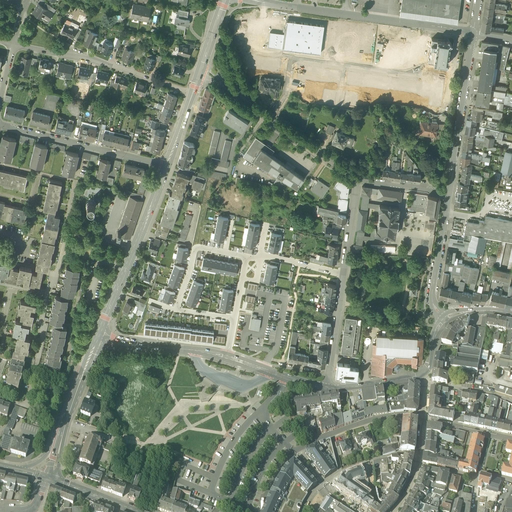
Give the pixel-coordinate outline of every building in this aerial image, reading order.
[(457,23),(459,0),(399,0),(399,3),(401,3),(399,15),(457,23)] [(32,13),(42,19),(43,17),(44,16),(43,16),(44,15),(49,19),(51,17),(51,16),(52,16),(52,15),(53,14),(48,10),(44,7),(39,4),(32,13)] [(130,18),(139,20),(142,6),(133,4),(130,18)] [(493,13),(494,10),(494,7),(485,5),(484,12),(493,13)] [(151,8),(142,6),(139,20),(143,20),(148,21),(151,8)] [(186,25),(187,19),(179,17),(178,23),(177,28),(185,29),(186,25)] [(481,29),(491,31),(492,25),(492,21),(483,19),(483,22),(482,26),(481,29),(482,29),(481,29)] [(66,20),(65,24),(77,29),(79,25),(66,20)] [(284,34),(281,49),(320,54),(324,26),(285,20),(284,34)] [(73,38),(77,29),(65,24),(61,33),(68,36),(68,35),(73,38)] [(492,25),(491,31),(504,33),(504,29),(491,27),(492,25)] [(83,43),(92,47),(95,41),(97,37),(94,36),(96,33),(87,29),(85,34),(88,36),(87,39),(85,39),(83,43)] [(268,47),(281,49),(284,34),(270,32),(268,47)] [(371,45),(330,39),(328,55),(369,61),(371,45)] [(446,66),(447,59),(449,45),(451,44),(448,39),(446,41),(431,39),(428,63),(446,66)] [(105,53),(110,54),(113,46),(114,45),(112,45),(104,42),(101,51),(104,52),(104,53),(105,53)] [(482,48),(485,49),(485,48),(497,50),(497,51),(508,53),(508,54),(510,47),(498,44),(483,42),(482,48)] [(179,44),(178,46),(177,51),(177,52),(183,54),(189,56),(191,48),(188,47),(188,46),(179,44)] [(481,72),(479,84),(492,85),(495,67),(495,61),(497,51),(497,50),(485,48),(485,49),(482,68),(481,72)] [(406,53),(376,49),(375,61),(405,65),(406,53)] [(122,59),(131,62),(134,52),(130,50),(129,52),(125,50),(122,59)] [(508,53),(497,51),(495,61),(505,64),(508,53)] [(27,75),(30,63),(31,58),(27,57),(25,56),(25,57),(21,56),(17,73),(18,73),(18,72),(22,73),(24,74),(24,73),(27,74),(27,75)] [(155,60),(153,59),(147,57),(144,66),(152,69),(155,60),(156,60),(155,60)] [(40,71),(45,72),(45,71),(48,72),(49,69),(50,63),(48,62),(49,60),(43,59),(42,60),(42,61),(40,60),(38,69),(41,70),(40,71)] [(505,64),(495,61),(495,67),(498,68),(504,69),(505,64)] [(61,74),(65,76),(68,76),(69,73),(69,72),(71,73),(72,66),(63,64),(63,63),(59,62),(56,74),(59,75),(61,74)] [(172,73),(181,76),(184,68),(175,65),(172,73)] [(87,79),(88,79),(89,73),(90,69),(80,67),(78,77),(80,77),(87,79)] [(96,80),(100,80),(107,82),(109,73),(108,73),(106,73),(106,72),(105,72),(105,73),(98,71),(97,74),(96,80)] [(113,85),(118,87),(119,85),(126,87),(128,80),(123,78),(123,77),(117,75),(115,81),(113,85)] [(274,97),(278,98),(279,90),(280,90),(281,81),(277,80),(277,79),(265,77),(265,78),(261,78),(260,88),(264,88),(264,91),(271,92),(271,91),(275,92),(274,97)] [(133,91),(145,95),(146,91),(147,89),(145,89),(146,85),(136,81),(133,91)] [(204,109),(208,110),(214,91),(205,88),(199,107),(204,109)] [(477,102),(489,104),(489,101),(490,94),(491,92),(491,90),(479,88),(477,98),(474,97),(473,102),(477,102)] [(490,94),(489,101),(497,102),(504,103),(505,96),(493,94),(492,93),(492,92),(491,92),(490,94)] [(46,99),(58,102),(59,96),(49,94),(48,93),(46,99)] [(176,96),(168,93),(166,99),(174,102),(176,96)] [(68,104),(81,108),(83,102),(82,102),(69,99),(68,104)] [(174,102),(166,99),(164,106),(172,109),(174,102)] [(162,112),(170,115),(172,109),(164,106),(163,110),(162,112)] [(4,116),(22,121),(24,111),(6,107),(4,116)] [(482,119),(483,112),(484,109),(472,107),(471,117),(477,118),(482,119)] [(239,128),(242,130),(248,122),(228,109),(225,114),(225,115),(223,118),(232,123),(231,124),(238,129),(239,128)] [(496,111),(484,109),(483,112),(485,113),(493,114),(493,117),(502,118),(503,112),(496,111)] [(30,123),(47,127),(50,117),(32,112),(30,123)] [(168,121),(170,115),(162,112),(160,119),(168,121)] [(199,136),(200,133),(201,130),(203,123),(205,124),(206,120),(204,120),(205,118),(202,117),(196,115),(194,123),(193,122),(193,125),(190,133),(199,136)] [(468,116),(467,124),(476,126),(477,118),(471,117),(468,116)] [(500,131),(500,132),(501,127),(502,128),(503,124),(501,124),(501,123),(492,121),(487,120),(484,120),(482,119),(477,118),(476,126),(500,131)] [(55,131),(70,135),(73,124),(57,120),(55,131)] [(421,142),(424,142),(425,142),(426,141),(427,139),(430,139),(432,139),(432,137),(435,138),(436,135),(438,135),(439,130),(436,130),(437,126),(436,125),(436,122),(428,120),(428,122),(425,121),(422,120),(421,120),(420,121),(419,122),(419,123),(420,124),(419,129),(417,128),(415,136),(418,137),(418,139),(420,140),(421,142)] [(467,124),(465,132),(474,133),(475,134),(476,126),(467,124)] [(78,137),(86,139),(88,128),(80,126),(78,137)] [(325,132),(331,135),(333,129),(327,126),(325,132)] [(495,138),(498,139),(500,131),(476,126),(475,134),(485,136),(495,138)] [(96,130),(88,128),(86,139),(94,141),(96,130)] [(211,146),(216,147),(220,132),(214,131),(211,146)] [(338,145),(343,147),(345,143),(350,145),(352,139),(342,134),(343,133),(340,132),(340,133),(336,132),(335,133),(334,133),(331,138),(333,139),(332,142),(334,144),(334,145),(334,146),(336,147),(337,146),(338,145)] [(473,140),(484,142),(485,139),(485,136),(475,134),(474,133),(474,137),(473,140)] [(18,141),(27,143),(29,137),(20,135),(18,141)] [(3,141),(1,147),(0,152),(0,157),(10,160),(13,150),(16,139),(4,136),(3,141),(1,140),(1,141),(3,141)] [(258,165),(259,164),(245,154),(256,138),(273,150),(270,154),(271,154),(274,150),(256,137),(243,155),(258,165)] [(303,178),(271,154),(270,154),(273,150),(256,138),(245,154),(259,164),(297,188),(300,183),(303,178)] [(131,149),(134,150),(135,149),(138,150),(140,143),(133,141),(131,149)] [(177,164),(187,167),(193,144),(184,141),(183,145),(178,160),(177,164)] [(30,164),(42,167),(47,146),(35,143),(30,164)] [(57,151),(61,152),(62,146),(51,143),(49,149),(57,151)] [(208,154),(214,156),(216,147),(211,146),(208,154)] [(223,149),(220,160),(226,162),(229,150),(223,149)] [(63,172),(74,174),(78,154),(68,151),(63,172)] [(500,173),(509,175),(508,174),(507,182),(510,182),(511,175),(511,152),(505,151),(500,173)] [(480,152),(479,156),(482,156),(482,160),(489,162),(490,158),(486,157),(486,154),(485,154),(486,153),(480,152)] [(229,163),(226,162),(220,160),(212,158),(210,164),(228,168),(229,163)] [(97,175),(106,177),(110,161),(101,159),(97,175)] [(392,171),(389,170),(387,178),(393,179),(396,162),(393,161),(391,169),(392,169),(392,171)] [(405,173),(401,172),(399,180),(405,181),(408,164),(405,163),(404,171),(405,171),(405,173)] [(137,177),(142,179),(142,178),(144,169),(125,164),(122,174),(137,177)] [(464,164),(462,171),(471,172),(472,166),(469,165),(464,164)] [(414,169),(413,174),(411,182),(419,183),(420,175),(416,174),(417,170),(414,169)] [(19,189),(24,190),(27,177),(0,170),(0,183),(4,184),(3,185),(13,187),(13,186),(20,188),(19,189)] [(208,177),(225,181),(226,175),(209,171),(208,174),(208,177)] [(173,189),(171,194),(180,197),(182,193),(183,190),(183,189),(185,185),(188,177),(177,173),(175,178),(177,178),(176,182),(175,182),(174,186),(172,185),(172,187),(171,188),(173,189)] [(462,175),(461,182),(469,184),(470,177),(462,175)] [(230,182),(238,184),(240,178),(231,176),(230,182)] [(200,191),(203,182),(191,178),(189,177),(187,182),(193,184),(191,188),(197,190),(200,191)] [(273,184),(280,186),(283,181),(278,177),(273,184)] [(491,185),(498,187),(500,179),(493,177),(491,185)] [(55,212),(56,207),(57,207),(59,199),(60,195),(60,193),(59,193),(62,182),(49,179),(49,180),(51,180),(50,183),(48,183),(48,187),(49,187),(48,191),(47,190),(46,192),(46,195),(47,195),(47,198),(45,198),(44,201),(46,202),(45,205),(44,205),(43,209),(48,210),(55,212)] [(316,191),(323,196),(329,187),(318,180),(317,181),(316,183),(313,188),(317,190),(316,191)] [(340,196),(347,197),(348,186),(339,180),(335,185),(341,189),(340,196)] [(141,183),(137,193),(143,195),(147,184),(141,182),(141,183)] [(458,182),(457,189),(468,191),(469,184),(461,182),(458,182)] [(370,193),(370,191),(371,188),(362,186),(361,195),(363,195),(369,196),(370,196),(370,193)] [(322,197),(323,196),(316,191),(317,190),(313,188),(312,190),(322,197)] [(401,192),(378,189),(377,194),(377,198),(400,201),(401,192)] [(457,189),(456,197),(467,199),(468,191),(457,189)] [(141,200),(143,195),(137,193),(128,191),(127,195),(130,196),(141,200)] [(177,207),(180,197),(171,194),(169,193),(168,196),(169,196),(166,204),(168,204),(177,207)] [(368,202),(369,196),(363,195),(361,209),(367,210),(367,206),(368,202)] [(130,196),(119,230),(121,231),(120,235),(130,238),(142,200),(141,200),(130,196)] [(429,216),(437,217),(440,198),(427,196),(425,212),(429,213),(429,216)] [(466,206),(467,199),(456,197),(455,205),(466,206)] [(338,210),(346,213),(348,201),(339,199),(338,205),(339,205),(338,210)] [(94,209),(95,208),(95,206),(95,204),(94,202),(93,201),(91,201),(89,201),(87,202),(86,203),(85,205),(86,207),(87,209),(88,210),(90,211),(92,210),(94,209)] [(4,219),(8,220),(11,206),(4,204),(1,216),(1,217),(4,217),(4,219)] [(178,208),(177,207),(168,204),(165,212),(163,211),(162,214),(164,215),(161,222),(169,225),(170,225),(172,226),(178,208)] [(374,233),(394,236),(396,226),(397,226),(398,217),(397,217),(398,207),(379,204),(378,210),(380,210),(377,228),(375,228),(374,233)] [(317,212),(335,216),(337,217),(337,214),(338,211),(325,207),(318,205),(317,212)] [(27,210),(11,206),(8,220),(13,221),(13,218),(15,218),(15,220),(25,222),(27,210)] [(364,231),(367,210),(361,209),(359,209),(356,229),(358,230),(364,231)] [(43,236),(42,239),(54,242),(56,235),(59,224),(58,224),(60,216),(54,215),(48,213),(47,217),(48,218),(47,221),(46,221),(46,223),(45,225),(47,225),(46,228),(44,228),(43,232),(45,233),(44,236),(43,236)] [(179,240),(184,242),(189,227),(188,227),(192,216),(186,214),(182,226),(183,226),(179,240)] [(337,221),(345,222),(346,216),(337,214),(337,217),(336,221),(337,221)] [(511,242),(511,221),(485,217),(484,222),(480,221),(479,224),(467,222),(465,233),(472,235),(487,238),(500,240),(511,242)] [(434,229),(435,221),(429,220),(428,224),(426,224),(425,227),(434,229)] [(166,231),(169,225),(161,222),(159,221),(156,227),(166,231)] [(164,237),(166,231),(156,227),(154,234),(164,237)] [(327,227),(326,228),(326,229),(325,230),(325,231),(325,232),(325,233),(325,234),(332,235),(333,235),(337,236),(338,231),(336,231),(336,229),(338,229),(332,228),(327,227)] [(363,235),(357,234),(356,244),(362,245),(363,238),(373,240),(374,233),(375,228),(372,227),(371,236),(363,235)] [(472,235),(465,233),(464,240),(465,240),(465,243),(469,244),(472,235)] [(458,239),(450,238),(448,247),(456,249),(464,250),(467,251),(468,251),(483,254),(487,238),(472,235),(469,244),(465,243),(457,242),(458,239)] [(55,242),(54,242),(42,239),(42,240),(43,240),(43,242),(41,242),(40,247),(42,247),(41,249),(40,249),(39,254),(40,254),(40,255),(38,255),(37,261),(39,261),(38,263),(37,262),(36,267),(38,268),(44,269),(47,270),(48,270),(49,263),(50,263),(52,256),(51,256),(53,249),(55,242)] [(495,268),(500,269),(506,242),(501,241),(495,268)] [(151,254),(156,255),(157,252),(156,252),(159,244),(153,243),(150,242),(148,249),(152,251),(151,254)] [(329,244),(328,253),(337,254),(338,245),(329,244)] [(352,253),(361,254),(362,245),(356,244),(354,244),(352,253)] [(448,247),(446,262),(456,263),(457,260),(455,259),(455,257),(456,249),(448,247)] [(336,262),(337,254),(328,253),(328,257),(327,261),(336,262)] [(491,255),(488,267),(494,268),(497,256),(491,255)] [(23,283),(35,286),(35,284),(35,283),(40,284),(42,275),(37,274),(31,272),(32,269),(20,266),(19,270),(13,268),(13,266),(7,265),(8,262),(3,261),(3,263),(1,262),(1,263),(0,262),(0,276),(1,276),(1,274),(2,273),(5,274),(5,275),(4,278),(8,278),(7,280),(14,281),(14,280),(17,280),(20,281),(20,279),(21,277),(24,278),(24,279),(23,283)] [(454,274),(462,276),(461,280),(465,281),(476,283),(479,269),(465,265),(465,264),(462,264),(457,263),(456,263),(446,262),(444,272),(450,273),(454,274)] [(176,265),(174,264),(173,269),(182,272),(184,268),(181,267),(176,265)] [(141,278),(150,281),(152,277),(153,272),(155,267),(149,265),(148,269),(147,273),(143,272),(141,278)] [(64,280),(66,280),(76,282),(77,279),(78,279),(79,274),(77,274),(78,270),(66,267),(65,271),(67,271),(67,274),(65,274),(67,275),(66,277),(65,276),(65,279),(64,279),(64,280)] [(492,277),(500,279),(502,270),(494,268),(492,277)] [(182,272),(173,269),(171,274),(181,277),(182,272)] [(181,277),(171,274),(169,278),(179,282),(181,277)] [(454,289),(458,290),(461,280),(462,276),(454,274),(453,277),(456,278),(454,289)] [(169,278),(167,283),(169,284),(174,286),(177,287),(179,282),(169,278)] [(60,293),(61,293),(69,295),(73,296),(75,289),(76,290),(77,283),(76,282),(66,280),(65,285),(62,284),(62,285),(64,285),(64,288),(62,288),(60,293)] [(196,281),(193,280),(191,286),(201,289),(203,284),(196,281)] [(502,294),(507,295),(510,286),(511,282),(505,280),(502,289),(503,289),(502,294)] [(447,284),(448,283),(442,282),(439,296),(448,298),(451,288),(448,288),(449,285),(447,284)] [(325,288),(324,293),(326,293),(334,295),(336,285),(327,283),(326,289),(325,288)] [(131,292),(141,297),(144,290),(133,286),(131,292)] [(191,286),(189,291),(199,295),(201,289),(191,286)] [(448,298),(456,300),(458,290),(454,289),(451,288),(448,298)] [(172,291),(165,289),(164,293),(173,297),(175,292),(172,291)] [(492,291),(490,302),(505,305),(507,295),(502,294),(503,289),(502,289),(500,289),(499,293),(492,291)] [(471,301),(473,294),(470,293),(463,291),(458,290),(456,300),(471,304),(471,301)] [(199,295),(189,291),(187,297),(197,300),(199,295)] [(169,301),(172,302),(173,297),(164,293),(162,298),(169,301)] [(334,295),(326,293),(325,296),(325,298),(325,300),(324,303),(333,305),(334,295)] [(488,294),(484,293),(482,293),(480,302),(486,303),(488,294)] [(49,320),(54,321),(61,323),(61,322),(62,319),(64,320),(65,315),(64,314),(65,310),(64,310),(65,307),(66,307),(67,302),(68,298),(60,296),(56,296),(55,299),(56,300),(56,302),(55,301),(53,301),(53,302),(56,302),(55,305),(53,305),(52,308),(53,308),(52,311),(53,312),(53,314),(51,313),(51,314),(53,314),(52,317),(50,317),(49,320)] [(187,297),(185,302),(188,303),(194,305),(195,306),(197,300),(187,297)] [(18,334),(25,336),(26,329),(28,330),(29,326),(31,326),(33,315),(30,314),(31,308),(35,309),(36,304),(21,301),(22,301),(21,306),(20,305),(19,305),(18,310),(19,310),(19,312),(17,311),(17,312),(21,313),(23,313),(22,315),(21,315),(20,319),(21,319),(21,321),(19,321),(15,320),(15,321),(16,321),(16,323),(15,323),(13,331),(14,331),(14,333),(13,333),(18,334)] [(128,315),(132,316),(133,312),(132,311),(134,305),(134,304),(133,303),(127,301),(122,312),(128,315)] [(138,308),(143,310),(146,304),(140,301),(139,305),(138,306),(138,308)] [(322,302),(321,308),(324,309),(324,312),(332,313),(333,305),(324,303),(322,302)] [(160,308),(150,304),(148,310),(158,314),(158,313),(160,308)] [(250,327),(258,329),(260,319),(256,318),(256,315),(252,314),(250,327)] [(356,354),(357,351),(361,319),(346,317),(341,352),(356,354)] [(463,347),(473,349),(476,332),(469,331),(468,330),(468,326),(470,318),(465,319),(459,322),(452,327),(447,332),(456,337),(459,335),(464,330),(467,333),(466,341),(464,340),(463,344),(463,347)] [(482,351),(485,334),(486,327),(488,318),(483,318),(481,329),(470,327),(469,331),(476,332),(473,349),(482,351)] [(486,327),(490,328),(493,329),(496,329),(498,320),(488,318),(486,327)] [(497,330),(499,330),(503,330),(506,331),(508,322),(502,320),(498,320),(496,329),(497,330)] [(318,321),(317,326),(320,327),(322,328),(321,331),(329,332),(331,324),(322,322),(318,321)] [(67,327),(62,326),(53,324),(52,330),(54,331),(53,333),(51,333),(54,334),(53,339),(63,341),(64,342),(65,334),(67,327)] [(454,341),(455,340),(456,337),(447,332),(442,343),(446,345),(452,345),(453,343),(454,341)] [(411,364),(415,364),(415,362),(416,362),(419,362),(421,362),(423,337),(417,337),(415,337),(414,337),(411,337),(411,336),(410,337),(407,337),(407,336),(406,337),(403,337),(403,336),(402,337),(399,336),(398,336),(395,336),(395,335),(394,336),(392,336),(376,335),(376,336),(376,340),(376,344),(373,344),(371,374),(384,374),(384,373),(392,373),(391,373),(391,367),(393,365),(395,363),(397,362),(411,362),(411,364)] [(11,365),(10,369),(23,372),(25,366),(24,365),(26,359),(27,359),(27,358),(29,348),(28,348),(30,340),(24,339),(17,337),(17,341),(18,342),(17,345),(16,345),(15,348),(17,349),(16,352),(14,352),(13,356),(15,356),(14,359),(13,359),(12,362),(12,363),(13,364),(13,365),(11,365)] [(63,345),(63,341),(53,339),(51,338),(51,339),(51,342),(52,342),(51,344),(50,344),(49,344),(51,345),(50,348),(48,347),(47,351),(48,351),(48,354),(49,355),(48,357),(46,356),(45,361),(49,362),(48,364),(47,364),(46,369),(50,370),(50,372),(53,372),(54,369),(57,370),(56,372),(57,372),(60,373),(61,366),(62,362),(59,361),(61,353),(60,353),(60,350),(62,350),(63,345)] [(511,369),(511,344),(511,346),(508,345),(506,358),(501,357),(499,369),(509,371),(509,369),(511,369)] [(459,346),(458,346),(458,349),(456,358),(448,357),(451,361),(455,362),(454,368),(459,368),(475,371),(478,371),(482,351),(473,349),(463,347),(459,346)] [(318,348),(318,349),(318,354),(326,356),(327,349),(318,348)] [(308,358),(304,357),(304,354),(297,353),(296,359),(297,359),(297,361),(307,363),(308,358)] [(434,365),(444,367),(444,364),(446,356),(436,354),(434,365)] [(312,359),(308,358),(307,363),(324,366),(325,361),(321,360),(321,361),(317,360),(312,359)] [(345,378),(357,379),(358,368),(349,367),(350,364),(337,363),(335,377),(340,377),(340,379),(345,380),(345,378)] [(434,365),(433,373),(443,375),(448,375),(449,367),(444,367),(434,365)] [(463,377),(474,379),(475,373),(470,372),(458,371),(459,368),(454,368),(453,368),(452,370),(451,369),(450,375),(452,376),(463,377)] [(23,373),(23,372),(10,369),(10,370),(12,370),(11,372),(10,372),(9,376),(11,377),(10,378),(8,378),(7,382),(9,383),(9,384),(7,384),(6,389),(18,391),(20,384),(21,384),(22,379),(21,379),(23,372),(23,373)] [(433,382),(442,383),(443,375),(433,373),(433,376),(433,382)] [(408,390),(408,393),(419,394),(419,386),(418,384),(408,383),(408,390)] [(495,392),(511,397),(511,390),(496,386),(495,392)] [(382,398),(382,399),(383,399),(384,399),(384,396),(382,387),(375,388),(376,399),(382,398)] [(430,399),(434,399),(449,401),(450,390),(431,387),(430,399)] [(361,391),(363,402),(366,402),(376,400),(376,399),(375,388),(361,391)] [(462,400),(469,401),(471,393),(463,392),(463,395),(462,400)] [(407,397),(407,402),(418,403),(419,394),(408,393),(407,397)] [(478,394),(471,393),(469,401),(476,402),(478,394)] [(331,404),(337,403),(339,403),(339,402),(338,395),(338,394),(329,395),(331,404)] [(479,403),(483,404),(485,395),(478,394),(476,402),(479,403)] [(318,397),(320,406),(331,404),(329,395),(318,397)] [(318,397),(300,400),(293,401),(294,406),(295,406),(296,408),(297,415),(306,413),(305,409),(309,409),(314,408),(320,407),(320,406),(318,397)] [(489,414),(492,415),(493,410),(496,411),(498,399),(493,397),(492,402),(490,410),(489,414)] [(292,408),(296,408),(295,406),(294,406),(293,401),(300,400),(299,398),(291,399),(292,408)] [(432,401),(431,409),(448,411),(449,401),(434,399),(434,401),(432,401)] [(80,413),(90,417),(95,406),(85,402),(80,413)] [(390,408),(391,413),(404,412),(406,412),(407,402),(396,404),(392,404),(389,404),(390,408)] [(418,411),(418,403),(407,402),(406,412),(415,413),(418,411)] [(326,408),(327,414),(332,412),(331,404),(320,406),(320,407),(321,409),(326,408)] [(468,414),(468,416),(473,417),(473,416),(475,407),(475,405),(472,404),(471,407),(468,407),(467,414),(468,414)] [(10,406),(4,405),(1,414),(1,415),(7,417),(10,406)] [(12,431),(17,417),(20,408),(15,406),(13,412),(9,420),(10,420),(6,428),(6,429),(9,430),(12,431)] [(364,410),(365,418),(368,417),(371,416),(373,415),(387,414),(386,408),(386,407),(367,410),(364,410)] [(26,411),(20,408),(17,417),(23,419),(26,411)] [(455,412),(448,411),(431,409),(430,409),(429,416),(430,417),(453,422),(455,412)] [(350,415),(352,424),(365,419),(365,418),(364,410),(361,411),(355,413),(350,415)] [(325,414),(327,421),(333,419),(333,416),(332,412),(327,414),(325,414)] [(471,426),(478,427),(480,418),(481,413),(477,412),(476,417),(473,416),(473,417),(471,426)] [(341,416),(343,427),(352,424),(350,415),(350,413),(341,416)] [(485,429),(491,430),(493,421),(491,421),(492,415),(489,414),(487,420),(485,429)] [(335,429),(335,430),(343,427),(341,416),(341,415),(333,416),(333,419),(335,429)] [(471,426),(473,417),(468,416),(466,415),(464,424),(471,426)] [(485,429),(487,420),(484,419),(480,418),(478,427),(485,429)] [(335,429),(333,419),(327,421),(323,422),(323,421),(321,420),(319,421),(319,422),(321,428),(320,429),(322,434),(327,432),(335,429)] [(402,420),(401,437),(415,438),(417,421),(402,420)] [(491,430),(497,431),(499,423),(496,422),(493,421),(491,430)] [(497,431),(503,433),(505,424),(503,423),(499,423),(497,431)] [(509,434),(511,425),(507,424),(505,424),(503,433),(509,434)] [(428,428),(427,434),(438,435),(446,438),(452,439),(453,435),(444,433),(442,432),(443,428),(438,427),(430,426),(428,428)] [(457,431),(456,436),(455,440),(463,442),(466,433),(457,431)] [(358,446),(361,445),(366,443),(370,441),(369,440),(367,434),(364,435),(358,437),(355,439),(357,444),(358,446)] [(427,434),(427,444),(437,446),(443,447),(445,447),(445,445),(445,444),(437,443),(437,438),(439,439),(443,440),(442,442),(445,443),(446,438),(438,435),(427,434)] [(458,471),(473,475),(474,473),(476,474),(480,461),(478,460),(479,456),(481,456),(482,451),(479,450),(481,445),(483,445),(485,438),(473,435),(466,464),(461,462),(461,463),(458,471)] [(10,439),(7,438),(2,436),(0,444),(0,450),(11,454),(11,453),(14,441),(15,440),(10,439)] [(77,462),(83,464),(83,465),(79,466),(76,466),(73,475),(77,477),(76,478),(83,481),(83,479),(84,479),(87,481),(87,480),(99,484),(102,476),(102,475),(97,474),(89,471),(90,469),(88,468),(86,468),(86,467),(87,465),(93,468),(102,443),(86,437),(77,462)] [(414,452),(415,438),(401,437),(400,451),(414,452)] [(330,439),(316,445),(335,472),(338,470),(330,439)] [(26,458),(29,445),(24,443),(24,442),(21,441),(20,442),(14,441),(11,453),(26,458)] [(340,447),(343,454),(351,451),(350,448),(351,448),(349,444),(348,445),(347,442),(339,445),(340,447)] [(432,456),(435,457),(437,446),(427,444),(425,454),(432,456)] [(316,445),(305,451),(324,479),(335,472),(316,445)] [(381,450),(383,456),(395,453),(393,446),(381,450)] [(423,463),(430,464),(431,459),(432,456),(425,454),(424,454),(423,463)] [(441,458),(435,457),(435,460),(431,459),(430,464),(437,466),(440,466),(441,461),(441,460),(442,458),(441,458)] [(401,491),(405,483),(393,478),(388,475),(387,465),(386,461),(386,459),(381,460),(380,460),(380,465),(380,469),(382,482),(386,484),(389,486),(401,491)] [(440,466),(447,468),(449,460),(448,460),(446,459),(446,462),(441,461),(440,466)] [(277,511),(294,478),(307,494),(310,491),(317,485),(301,468),(294,460),(289,464),(284,469),(277,479),(271,492),(266,503),(261,511),(277,511)] [(453,461),(449,460),(447,468),(455,470),(457,462),(453,461)] [(511,477),(511,461),(510,468),(504,467),(502,475),(511,477)] [(411,471),(412,464),(404,462),(403,464),(402,468),(411,471)] [(409,477),(411,471),(402,468),(398,467),(395,466),(394,471),(394,473),(396,473),(395,473),(408,477),(409,477)] [(364,505),(368,509),(373,504),(366,499),(369,495),(354,484),(364,480),(360,468),(345,474),(337,486),(364,505)] [(433,479),(434,475),(435,470),(424,468),(422,469),(421,476),(433,479)] [(450,474),(440,472),(439,476),(438,480),(437,484),(437,485),(437,486),(443,487),(446,488),(445,488),(446,488),(450,474)] [(405,483),(408,477),(395,473),(393,478),(405,483)] [(15,487),(15,485),(17,478),(6,476),(4,483),(4,484),(15,487)] [(479,485),(483,486),(488,487),(489,487),(490,483),(491,483),(492,479),(481,476),(479,485)] [(128,499),(138,503),(142,493),(136,491),(141,478),(136,477),(128,499)] [(449,491),(457,493),(461,479),(453,477),(451,485),(449,491)] [(28,481),(17,478),(15,485),(19,486),(21,487),(27,488),(26,488),(28,481)] [(306,494),(307,494),(294,478),(277,511),(299,511),(300,511),(302,506),(301,506),(302,504),(303,503),(306,497),(307,495),(306,494)] [(418,482),(418,484),(430,490),(431,489),(441,493),(443,487),(437,486),(437,485),(434,484),(434,482),(429,481),(421,479),(421,480),(420,481),(418,482)] [(487,491),(496,493),(498,492),(501,481),(492,479),(491,483),(490,483),(489,487),(488,487),(487,491)] [(101,489),(107,492),(110,483),(107,482),(104,481),(101,489)] [(107,492),(115,494),(118,486),(110,483),(107,492)] [(4,484),(2,490),(6,491),(13,493),(14,490),(15,487),(4,484)] [(126,487),(122,485),(118,484),(118,486),(115,494),(122,497),(126,487)] [(440,497),(441,493),(431,489),(430,490),(418,484),(417,487),(422,490),(422,489),(427,492),(429,493),(436,495),(440,497)] [(161,499),(163,500),(165,497),(166,498),(169,486),(164,485),(160,499),(161,500),(161,499)] [(399,494),(401,491),(389,486),(387,490),(385,490),(385,491),(386,493),(387,493),(389,495),(390,496),(396,499),(399,494)] [(51,496),(54,497),(57,489),(51,487),(48,495),(51,496)] [(424,496),(427,492),(422,489),(422,490),(417,487),(414,492),(419,495),(419,494),(424,496)] [(54,497),(57,498),(60,499),(62,491),(57,489),(54,497)] [(62,491),(60,499),(62,500),(65,501),(68,493),(62,491)] [(177,492),(174,504),(177,506),(186,509),(187,505),(182,503),(181,505),(178,504),(178,502),(181,493),(177,492)] [(425,496),(424,496),(419,494),(419,495),(414,492),(409,501),(418,505),(419,503),(420,500),(421,499),(423,500),(425,496)] [(426,497),(428,498),(434,500),(439,499),(441,497),(440,497),(436,495),(429,493),(427,492),(424,496),(425,496),(426,497)] [(504,509),(503,511),(511,511),(511,492),(508,501),(507,500),(504,509)] [(76,496),(68,493),(65,501),(70,503),(73,504),(76,496)] [(467,505),(471,505),(472,500),(472,496),(462,494),(460,503),(463,504),(467,505)] [(383,498),(383,499),(388,502),(389,502),(393,506),(398,500),(396,499),(390,496),(389,495),(387,497),(386,496),(383,498)] [(350,511),(341,506),(330,499),(327,497),(327,498),(317,511),(350,511)] [(433,503),(434,500),(428,498),(425,503),(423,505),(426,506),(432,509),(435,503),(433,503)] [(157,510),(161,511),(170,511),(174,504),(170,503),(163,500),(161,499),(161,500),(157,510)] [(389,511),(393,506),(389,502),(388,502),(383,499),(382,500),(380,502),(381,503),(385,506),(384,507),(389,511)] [(190,506),(198,509),(200,504),(189,500),(187,504),(191,506),(190,506)] [(422,504),(419,503),(418,505),(409,501),(405,508),(412,511),(417,511),(419,509),(422,504)] [(456,502),(453,511),(461,511),(463,504),(460,503),(456,502)] [(113,511),(113,510),(104,507),(100,505),(93,503),(92,511),(113,511)] [(426,506),(424,511),(437,511),(438,511),(439,504),(435,503),(432,509),(426,506)]
